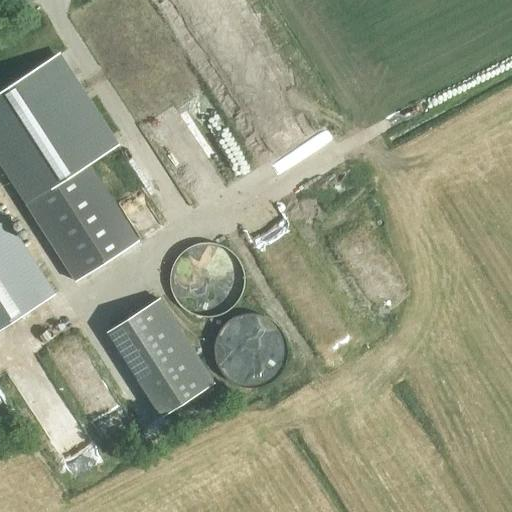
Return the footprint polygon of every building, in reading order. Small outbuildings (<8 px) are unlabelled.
[(495,6),(495,24),(507,24),(507,6),(495,6)] [(116,38),(122,53),(130,49),(115,12),(97,19),(106,42),(116,38)] [(0,163),(75,281),(138,241),(88,164),(115,147),(57,57),(0,93),(0,163)] [(475,84),(497,70),(492,63),(470,77),(475,84)] [(0,328),(53,295),(0,211),(0,328)] [(175,259),(173,264),(171,268),(170,273),(169,278),(169,283),(170,288),(171,293),(174,298),(176,302),(179,306),(183,309),(187,312),(192,314),(197,316),(202,317),(207,317),(212,317),(217,316),(221,314),(226,312),(230,309),(234,306),(237,302),(239,298),(241,293),(243,289),(244,284),(244,280),(244,275),(243,271),(241,266),(239,262),(237,258),(234,254),(230,251),(226,248),(222,246),(217,244),(213,243),(208,243),(203,243),(198,243),(194,245),(189,247),(185,249),(181,252),(178,255),(175,259)] [(259,338),(243,334),(238,352),(288,364),(298,326),(265,317),(259,338)] [(104,349),(92,356),(110,386),(121,379),(104,349)] [(53,498),(83,485),(76,470),(47,483),(53,498)]
